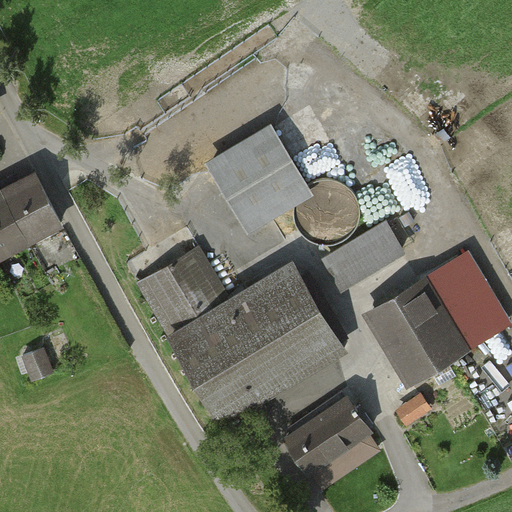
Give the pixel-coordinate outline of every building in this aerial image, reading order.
[(246,227),(305,195),(269,129),(210,162),(246,227)] [(0,198),(0,256),(60,226),(37,180),(0,198)] [(324,257),(343,288),(400,254),(382,223),(324,257)] [(211,421),(336,346),(286,263),(226,299),(197,250),(131,289),(211,421)] [(365,316),(405,382),(461,348),(421,282),(365,316)] [(25,348),(32,375),(57,369),(51,342),(25,348)] [(429,390),(400,401),(407,421),(436,409),(429,390)] [(305,471),(368,430),(348,400),(285,441),(305,471)]
